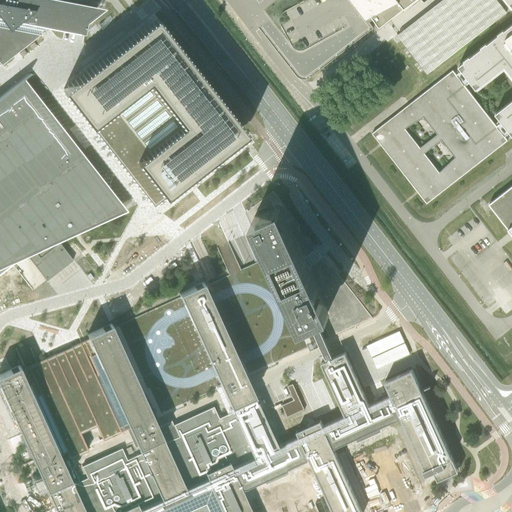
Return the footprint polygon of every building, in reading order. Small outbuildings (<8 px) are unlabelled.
[(0,261),(23,251),(25,254),(46,281),(73,260),(54,237),(71,229),(116,208),(96,182),(107,173),(92,154),(80,163),(76,157),(84,150),(69,130),(60,137),(56,131),(64,125),(49,105),(40,112),(36,106),(44,99),(31,82),(23,89),(17,82),(0,95),(0,64),(1,66),(41,35),(38,35),(43,31),(44,30),(48,27),(84,34),(87,23),(84,19),(96,10),(41,0),(0,0),(0,18),(0,261)] [(511,0),(335,0),(337,1),(337,0),(351,0),(369,23),(372,21),(379,29),(415,0),(442,0),(397,35),(427,74),(507,13),(500,4),(504,0),(506,0),(511,7),(511,24),(458,66),(466,78),(461,82),(453,71),(403,109),(406,113),(392,120),(391,119),(372,134),(426,204),(507,141),(499,130),(504,126),(511,136),(511,186),(444,239),(493,301),(511,286),(511,0)] [(153,20),(62,91),(118,162),(120,166),(123,169),(126,173),(153,208),(245,136),(153,20)] [(305,264),(298,248),(279,206),(254,217),(302,324),(308,322),(315,319),(327,313),(306,266),(306,265),(305,264)] [(251,511),(241,490),(309,460),(332,511),(361,511),(333,449),(401,418),(424,469),(422,470),(425,476),(433,473),(437,481),(458,472),(421,391),(431,386),(430,385),(422,389),(420,385),(419,385),(412,369),(384,382),(390,395),(369,405),(345,352),(333,358),(326,361),(321,363),(344,416),(323,426),(320,421),(296,432),(299,437),(277,447),(253,394),(250,387),(246,379),(202,283),(178,294),(180,298),(220,387),(221,388),(222,390),(226,398),(229,405),(232,412),(218,419),(213,407),(173,425),(178,437),(165,443),(161,436),(158,428),(155,421),(154,420),(114,331),(113,328),(111,324),(86,335),(89,340),(69,349),(67,350),(68,354),(53,361),(51,357),(21,371),(19,366),(0,374),(0,388),(39,474),(45,488),(55,511),(251,511)] [(330,352),(324,339),(315,319),(308,322),(323,355),(326,361),(333,358),(330,352)] [(399,330),(366,345),(377,368),(410,353),(399,330)] [(293,400),(281,406),(286,418),(299,412),(295,403),(300,401),(293,384),(287,387),(293,400)]
